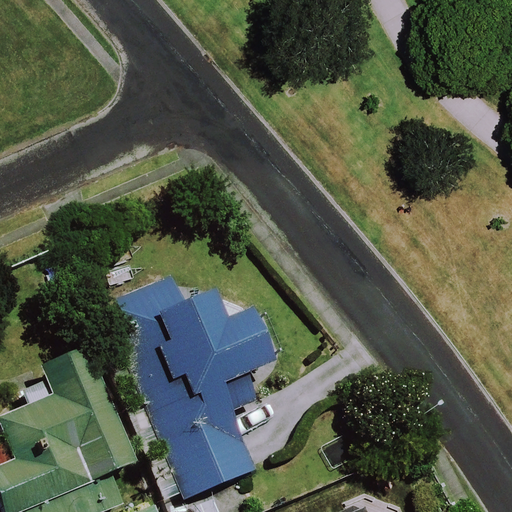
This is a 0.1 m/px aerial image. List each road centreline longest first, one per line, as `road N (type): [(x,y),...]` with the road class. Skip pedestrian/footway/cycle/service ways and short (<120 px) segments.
road 1 (residential): [(203,97),(474,425),(511,489)]
road 2 (residential): [(203,97),(0,185)]
road 3 (residential): [(121,0),(203,97)]
